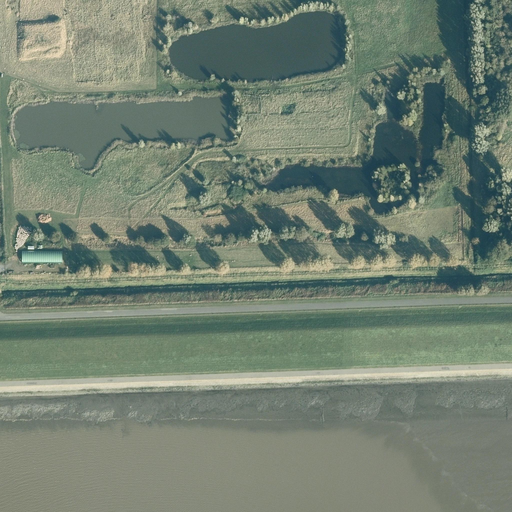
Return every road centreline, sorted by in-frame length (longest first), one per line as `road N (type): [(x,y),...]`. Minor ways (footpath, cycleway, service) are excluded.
road 1 (residential): [(511,300),(0,318)]
road 2 (track): [(511,366),(0,384)]
